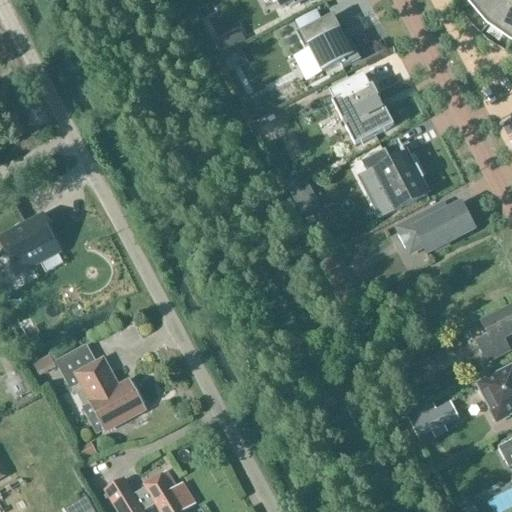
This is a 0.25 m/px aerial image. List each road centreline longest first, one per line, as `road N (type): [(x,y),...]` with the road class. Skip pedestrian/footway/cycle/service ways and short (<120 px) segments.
road 1 (unclassified): [(270,511),(0,4)]
road 2 (residential): [(403,0),(467,128)]
